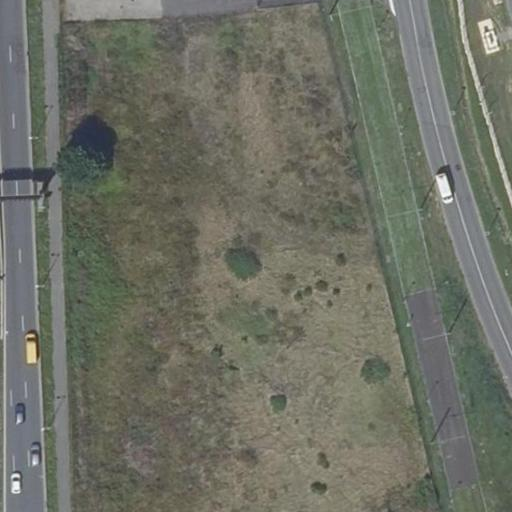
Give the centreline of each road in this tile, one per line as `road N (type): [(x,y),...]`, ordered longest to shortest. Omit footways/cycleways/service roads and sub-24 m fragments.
road 1 (trunk): [(27,511),(8,0)]
road 2 (unclassified): [(511,352),(441,153),(408,0)]
